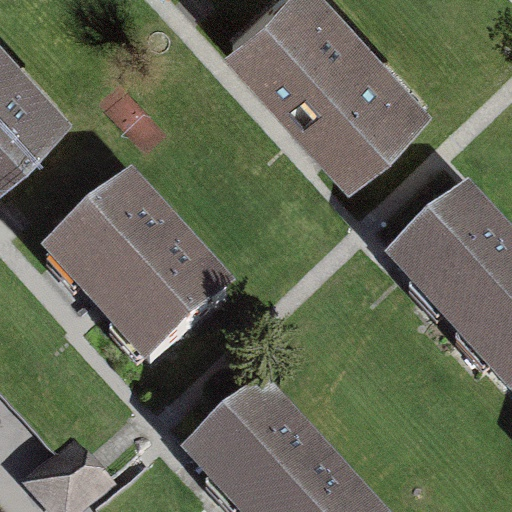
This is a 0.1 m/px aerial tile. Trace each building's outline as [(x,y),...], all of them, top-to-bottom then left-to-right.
[(281,0),(235,42),(352,171),(420,109),(320,0),(281,0)] [(0,51),(0,170),(59,117),(0,51)] [(127,191),(53,258),(150,364),(224,297),(127,191)] [(511,256),(465,204),(397,266),(511,391),(511,256)] [(363,511),(261,399),(193,461),(239,511),(363,511)] [(77,511),(105,486),(74,453),(38,487),(60,511),(77,511)]
